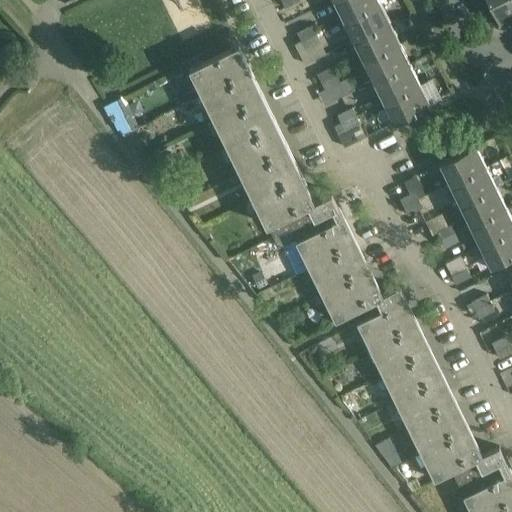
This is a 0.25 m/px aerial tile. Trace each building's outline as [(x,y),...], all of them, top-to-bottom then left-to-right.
[(334,0),(343,19),(379,1),(378,0),(334,0)] [(479,0),(492,25),(499,21),(488,0),(479,0)] [(501,22),(511,16),(511,0),(488,0),(501,25),(502,24),(501,22)] [(354,40),(390,22),(379,1),(343,19),(354,40)] [(363,59),(399,42),(390,22),(354,40),(363,59)] [(297,32),(300,40),(316,32),(312,25),(297,32)] [(319,40),(316,32),(300,40),(304,48),(319,40)] [(409,63),(399,42),(363,59),(374,80),(409,63)] [(273,236),(290,227),(335,320),(383,296),(379,289),(373,292),(364,273),(370,270),(366,263),(360,266),(351,247),(357,244),(354,237),(348,240),(338,220),(333,222),(328,210),(338,205),(331,191),(314,200),(311,193),(305,196),(296,177),(302,174),(298,167),(292,170),(283,152),(289,149),(285,141),(279,144),(270,126),(276,123),(273,115),(267,118),(258,100),(264,97),(260,90),(254,93),(245,74),(251,71),(247,64),(241,67),(232,47),(190,67),(273,236)] [(374,80),(384,101),(419,83),(409,63),(374,80)] [(316,74),(320,80),(335,73),(331,66),(316,74)] [(339,81),(335,73),(320,80),(324,89),(339,81)] [(430,105),(419,83),(384,101),(394,122),(430,105)] [(340,122),(356,115),(352,107),(337,114),(340,122)] [(359,122),(356,115),(340,122),(344,130),(359,122)] [(436,156),(425,133),(405,143),(416,166),(436,156)] [(440,163),(450,183),(486,165),(475,144),(437,163),(438,164),(440,163)] [(450,183),(460,204),(496,186),(509,180),(499,159),(486,165),(450,183)] [(460,204),(470,224),(506,207),(496,186),(460,204)] [(400,198),(403,206),(418,198),(415,191),(400,198)] [(418,198),(403,206),(407,214),(422,207),(418,198)] [(511,229),(511,218),(506,207),(470,224),(480,245),(511,229)] [(441,239),(456,231),(452,224),(437,231),(441,239)] [(511,255),(511,229),(480,245),(491,266),(511,255)] [(460,239),(456,231),(441,239),(445,247),(460,239)] [(511,263),(502,268),(502,270),(505,268),(511,282),(511,263)] [(470,276),(466,268),(451,275),(455,283),(470,276)] [(260,269),(251,274),(258,287),(267,283),(260,269)] [(490,301),(486,294),(471,301),(465,304),(469,311),(475,309),(490,301)] [(409,321),(399,301),(358,322),(435,479),(452,470),(472,511),(511,511),(511,488),(505,475),(501,477),(495,465),(506,459),(499,446),(482,454),(478,448),(472,450),(463,432),(469,429),(466,422),(460,425),(450,406),(457,403),(453,396),(447,399),(438,380),(444,377),(440,370),(434,373),(425,354),(431,351),(428,344),(422,347),(412,328),(419,326),(415,318),(409,321)] [(469,311),(470,312),(475,310),(476,310),(479,317),(494,309),(490,301),(475,309),(469,311)] [(495,350),(510,342),(506,335),(491,342),(495,350)] [(511,351),(511,346),(510,342),(495,350),(499,358),(511,351)] [(309,352),(314,361),(322,357),(317,348),(309,352)]
